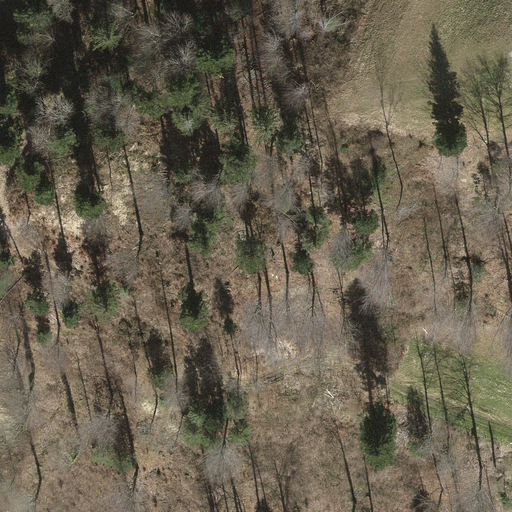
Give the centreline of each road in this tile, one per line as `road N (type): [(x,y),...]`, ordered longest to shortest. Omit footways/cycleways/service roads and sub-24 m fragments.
road 1 (track): [(511,436),(339,361),(259,384),(232,383),(146,316),(65,281),(0,221)]
road 2 (track): [(0,184),(69,79),(104,0)]
